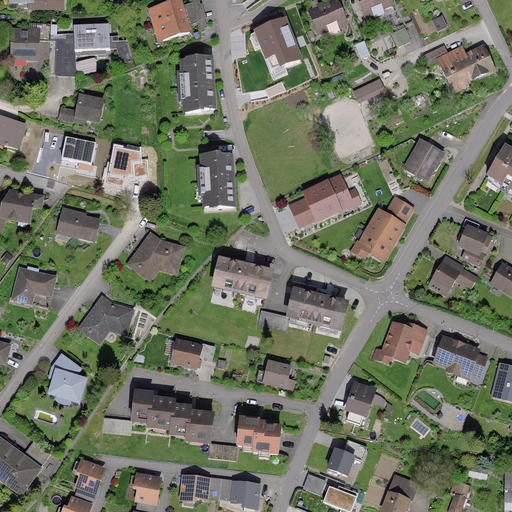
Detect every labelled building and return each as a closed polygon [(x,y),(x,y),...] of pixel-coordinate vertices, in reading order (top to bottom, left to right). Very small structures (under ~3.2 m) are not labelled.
[(30,0),(30,4),(23,4),(23,9),(60,9),(59,0),(30,0)] [(388,0),(356,0),(362,13),(369,10),(373,19),(384,14),(381,9),(391,5),(388,0)] [(336,2),(308,13),(316,34),(326,31),(328,36),(339,32),(336,23),(343,20),(336,2)] [(152,21),(154,28),(184,19),(179,3),(152,11),(154,17),(152,21)] [(301,57),(286,17),(256,29),(272,69),(301,57)] [(436,32),(444,29),(440,18),(432,22),(436,32)] [(162,42),(188,34),(184,19),(154,28),(156,34),(160,36),(162,42)] [(33,59),(34,42),(49,42),(49,27),(29,26),(28,35),(14,35),(13,68),(25,68),(26,59),(33,59)] [(73,52),(109,51),(107,27),(72,28),(73,52)] [(396,32),(403,46),(409,43),(403,29),(396,32)] [(396,32),(390,35),(396,49),(403,46),(396,32)] [(70,60),(67,60),(67,40),(55,39),(54,76),(70,76),(70,60)] [(117,44),(121,66),(134,63),(130,42),(117,44)] [(453,94),(451,90),(492,71),(483,51),(464,60),(459,51),(437,62),(452,95),(453,94)] [(361,53),(351,57),(355,67),(365,62),(361,53)] [(91,72),(114,71),(113,57),(90,59),(91,72)] [(193,64),(193,66),(181,66),(182,87),(178,87),(179,94),(183,94),(184,114),(200,113),(200,111),(212,110),(209,63),(193,64)] [(378,82),(353,94),(357,101),(381,90),(378,82)] [(83,120),(97,123),(101,103),(79,99),(76,113),(60,110),(58,120),(74,124),(76,115),(84,116),(83,120)] [(19,142),(20,142),(24,127),(0,119),(0,144),(4,146),(4,147),(5,147),(6,147),(16,150),(19,142)] [(301,133),(295,135),(299,144),(304,142),(301,133)] [(96,143),(66,137),(62,157),(91,163),(96,143)] [(418,172),(415,176),(425,182),(432,170),(435,172),(439,164),(436,162),(440,156),(420,144),(407,166),(418,172)] [(140,151),(115,146),(110,174),(123,177),(133,174),(133,162),(140,162),(140,151)] [(486,178),(511,193),(511,154),(503,149),(486,178)] [(217,162),(217,159),(201,160),(202,181),(198,181),(199,188),(203,188),(204,208),(216,207),(216,209),(232,208),(229,161),(217,162)] [(307,200),(290,208),(299,227),(348,204),(337,182),(306,196),(307,200)] [(0,233),(1,233),(3,219),(17,221),(17,227),(24,229),(28,224),(30,208),(32,209),(32,207),(35,208),(37,200),(9,195),(7,202),(4,201),(3,208),(1,208),(0,216),(0,233)] [(360,246),(382,259),(410,211),(394,201),(383,219),(378,216),(360,246)] [(79,218),(79,215),(62,210),(56,234),(57,234),(57,232),(73,236),(72,238),(93,243),(98,223),(79,218)] [(475,233),(478,226),(464,220),(461,227),(465,229),(458,247),(471,253),(467,262),(478,267),(483,254),(480,253),(486,238),(475,233)] [(139,251),(138,250),(126,266),(135,273),(137,270),(147,277),(156,265),(176,271),(176,275),(177,271),(183,249),(159,242),(149,235),(143,244),(144,244),(139,251)] [(270,276),(219,264),(213,287),(222,289),(221,293),(231,296),(232,292),(245,295),(244,299),(254,301),(255,297),(264,300),(270,276)] [(458,274),(441,264),(431,281),(448,292),(458,274)] [(511,272),(503,267),(491,285),(511,297),(511,272)] [(50,298),(55,279),(18,270),(11,301),(23,304),(26,292),(32,294),(29,305),(47,310),(47,309),(45,309),(48,298),(50,298)] [(470,289),(476,280),(466,274),(463,279),(466,281),(464,285),(470,289)] [(339,331),(344,308),(293,295),(288,318),(297,321),(296,324),(306,327),(307,323),(320,326),(319,330),(329,332),(330,328),(339,331)] [(105,327),(125,333),(131,313),(110,307),(101,300),(95,308),(96,309),(92,315),(90,314),(79,330),(87,336),(88,334),(96,339),(105,327)] [(413,333),(393,326),(382,353),(403,361),(408,350),(417,353),(424,334),(414,331),(413,333)] [(468,376),(469,373),(479,376),(485,360),(475,356),(477,353),(442,340),(434,364),(448,369),(447,372),(457,376),(460,369),(469,373),(467,376),(468,376)] [(172,364),(195,370),(200,349),(177,343),(172,364)] [(0,364),(4,366),(9,347),(0,344),(0,364)] [(54,372),(55,373),(49,392),(58,395),(57,399),(68,402),(69,398),(78,401),(84,381),(73,378),(78,371),(63,359),(54,372)] [(293,383),(286,381),(289,369),(267,363),(264,375),(266,375),(263,384),(291,391),(293,383)] [(510,401),(511,401),(511,370),(500,367),(493,392),(511,396),(510,401)] [(374,392),(353,386),(345,411),(348,412),(345,422),(358,426),(362,417),(365,418),(374,392)] [(147,428),(170,431),(173,409),(173,405),(157,403),(157,401),(151,400),(151,398),(134,396),(131,422),(147,424),(147,428)] [(189,413),(189,411),(173,409),(170,431),(169,435),(186,437),(185,442),(209,444),(212,418),(195,416),(195,414),(189,413)] [(257,425),(257,422),(239,421),(236,448),(253,449),(252,454),(276,456),(279,429),(263,428),(263,426),(257,425)] [(20,495),(49,455),(34,444),(23,459),(15,453),(12,457),(5,452),(6,450),(0,444),(0,472),(8,479),(4,484),(20,495)] [(227,461),(235,462),(236,448),(209,444),(207,459),(227,461)] [(335,476),(336,473),(345,477),(352,459),(355,460),(357,453),(341,447),(339,454),(334,452),(327,470),(329,470),(328,473),(335,476)] [(105,472),(82,465),(78,479),(80,479),(76,490),(97,496),(105,472)] [(487,470),(469,466),(467,478),(485,481),(487,470)] [(511,504),(511,475),(504,475),(503,504),(511,504)] [(311,477),(306,492),(324,498),(329,483),(311,477)] [(162,481),(139,478),(136,492),(138,493),(137,504),(157,507),(162,481)] [(211,482),(184,479),(181,503),(196,505),(196,500),(208,501),(211,482)] [(450,496),(454,497),(448,511),(458,511),(463,500),(462,500),(467,487),(455,483),(450,496)] [(260,487),(235,484),(233,505),(258,508),(260,487)] [(402,511),(406,501),(409,502),(414,491),(394,484),(392,488),(389,495),(388,494),(381,511),(402,511)] [(350,511),(356,497),(330,487),(324,501),(342,508),(340,511),(350,511)] [(89,511),(91,506),(73,500),(69,511),(66,511),(65,511),(89,511)]
